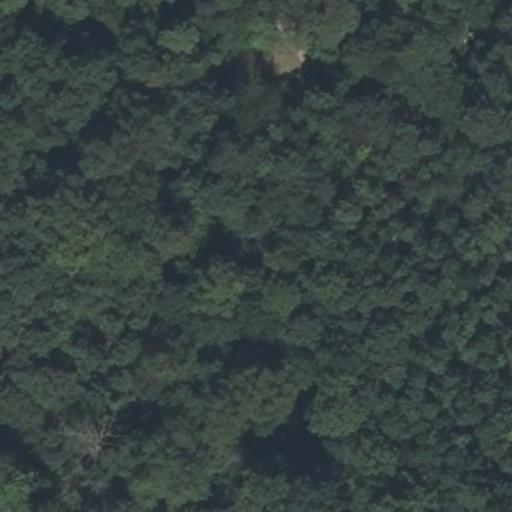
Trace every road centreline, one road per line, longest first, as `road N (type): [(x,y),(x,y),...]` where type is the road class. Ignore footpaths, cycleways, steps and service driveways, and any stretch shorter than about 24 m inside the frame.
road 1 (track): [(345,511),(77,0)]
road 2 (track): [(511,208),(471,179),(421,107)]
